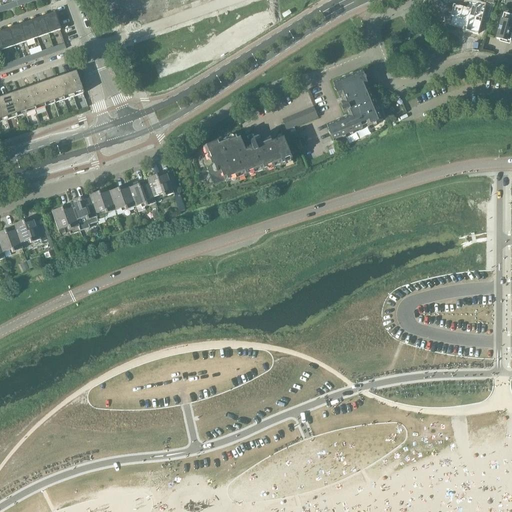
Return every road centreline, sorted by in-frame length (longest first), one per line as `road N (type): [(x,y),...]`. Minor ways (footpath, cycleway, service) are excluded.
road 1 (unclassified): [(500,164),(501,374),(385,381),(216,444),(70,472),(0,507)]
road 2 (tertiary): [(0,333),(146,266),(408,181),(500,164)]
road 3 (tertiary): [(120,140),(189,108),(366,0)]
road 4 (tertiary): [(331,4),(179,96),(114,123)]
road 5 (residential): [(0,208),(157,151)]
road 6 (residential): [(511,69),(469,61),(406,85),(387,78),(375,56)]
road 7 (tertiary): [(0,177),(120,140)]
road 8 (tertiary): [(114,123),(0,163)]
